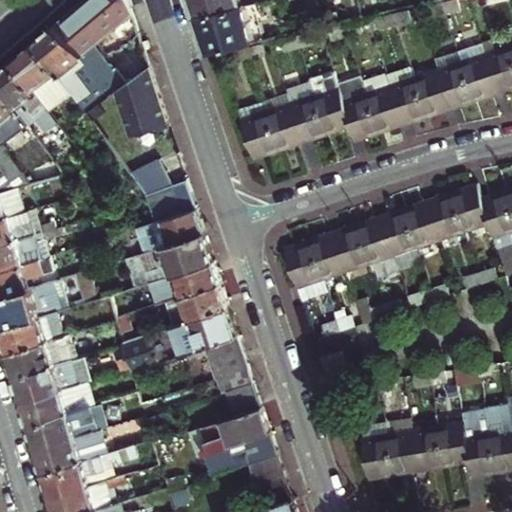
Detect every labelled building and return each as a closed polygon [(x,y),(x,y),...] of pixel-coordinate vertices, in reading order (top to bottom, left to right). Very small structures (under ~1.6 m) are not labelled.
[(86,55),(97,46),(119,28),(135,15),(130,0),(86,0),(61,21),(86,55)] [(248,4),(246,0),(196,0),(201,15),(248,4)] [(269,36),(262,0),(251,3),(260,39),(269,36)] [(434,11),(447,8),(443,0),(439,0),(432,2),(434,11)] [(260,39),(251,3),(248,4),(201,15),(206,29),(213,50),(260,39)] [(406,9),(395,11),(398,20),(408,18),(406,9)] [(387,23),(398,20),(395,11),(385,13),(387,23)] [(346,22),(350,32),(359,29),(357,20),(346,22)] [(53,29),(39,40),(75,91),(91,113),(121,91),(130,85),(119,70),(116,72),(108,57),(97,46),(86,55),(61,21),(53,29)] [(346,22),(335,25),(337,35),(350,32),(346,22)] [(297,34),(301,44),(315,40),(312,30),(297,34)] [(511,85),(511,44),(511,43),(508,33),(484,41),(500,89),(511,85)] [(297,34),(285,37),(288,47),(301,44),(297,34)] [(75,91),(39,40),(27,50),(16,59),(51,108),(75,91)] [(484,41),(461,49),(477,97),(488,93),(500,89),(484,41)] [(249,46),(252,55),(264,52),(262,43),(249,46)] [(249,46),(237,49),(240,58),(252,55),(249,46)] [(477,97),(461,49),(437,57),(440,67),(453,105),(464,102),(477,97)] [(289,52),(279,55),(285,74),(295,70),(289,52)] [(51,108),(16,59),(6,66),(0,71),(0,80),(32,124),(39,118),(49,131),(61,122),(51,108)] [(390,73),(406,122),(417,118),(429,114),(416,75),(413,66),(390,73)] [(416,75),(429,114),(440,110),(453,105),(440,67),(416,75)] [(165,104),(153,68),(130,85),(121,91),(137,137),(173,125),(165,104)] [(342,128),(354,124),(341,85),(336,70),(313,78),(315,83),(331,132),(342,128)] [(396,125),(406,122),(390,73),(366,81),(382,130),(396,125)] [(341,85),(354,124),(359,139),(370,135),(382,130),(366,81),(365,77),(341,85)] [(32,124),(0,80),(0,136),(8,148),(35,128),(32,124)] [(321,136),(331,132),(315,83),(291,91),(308,140),(321,136)] [(308,140),(291,91),(267,99),(284,148),(297,144),(308,140)] [(284,148),(267,99),(243,108),(246,117),(245,117),(259,157),(271,152),(284,148)] [(53,153),(40,135),(31,142),(44,159),(53,153)] [(8,148),(0,136),(0,158),(21,185),(33,181),(29,174),(8,148)] [(165,162),(138,175),(152,192),(153,191),(176,183),(165,162)] [(62,164),(29,174),(33,181),(51,175),(64,171),(66,171),(62,164)] [(51,175),(57,196),(71,192),(64,171),(51,175)] [(153,191),(170,216),(200,207),(196,194),(191,179),(176,183),(153,191)] [(456,191),(470,231),(473,240),(495,232),(483,196),(479,183),(467,187),(456,191)] [(20,185),(6,189),(0,191),(0,216),(27,209),(20,185)] [(483,196),(495,232),(510,275),(511,274),(511,198),(508,188),(495,192),(483,196)] [(120,202),(138,226),(164,218),(170,216),(153,191),(152,192),(120,202)] [(444,195),(432,199),(446,239),(470,231),(456,191),(444,195)] [(446,239),(432,199),(419,204),(410,207),(423,246),(446,239)] [(36,206),(27,209),(0,216),(0,243),(57,226),(55,218),(41,222),(36,206)] [(152,232),(157,247),(208,231),(204,218),(200,207),(170,216),(164,218),(167,227),(152,232)] [(423,246),(410,207),(398,211),(386,215),(399,254),(423,246)] [(376,262),(399,254),(386,215),(374,219),(363,223),(376,262)] [(164,218),(138,226),(143,243),(149,241),(152,248),(157,247),(152,232),(167,227),(164,218)] [(350,227),(339,231),(352,270),(360,267),(364,279),(380,274),(376,262),(363,223),(350,227)] [(0,268),(52,253),(54,252),(48,235),(59,231),(57,226),(0,243),(0,268)] [(208,231),(157,247),(152,248),(145,250),(143,251),(148,268),(171,261),(175,273),(179,272),(218,260),(213,245),(208,231)] [(352,270),(339,231),(328,234),(316,239),(329,278),(352,270)] [(291,247),(307,298),(333,289),(329,278),(316,239),(304,243),(291,247)] [(143,243),(145,250),(152,248),(149,241),(143,243)] [(122,257),(132,287),(152,280),(175,273),(171,261),(148,268),(143,251),(122,257)] [(52,253),(0,268),(0,295),(59,277),(52,253)] [(158,297),(159,302),(225,281),(222,272),(218,260),(179,272),(181,279),(165,283),(168,293),(158,297)] [(487,280),(501,275),(497,264),(483,269),(487,280)] [(92,267),(77,271),(87,300),(101,296),(92,267)] [(472,285),(487,280),(483,269),(468,274),(472,285)] [(152,280),(158,297),(168,293),(165,283),(181,279),(179,272),(175,273),(152,280)] [(64,276),(59,277),(0,295),(0,308),(1,311),(5,325),(60,308),(72,305),(64,276)] [(225,281),(159,302),(120,315),(121,318),(122,323),(130,321),(155,314),(155,312),(164,309),(170,326),(233,305),(228,292),(225,281)] [(439,296),(453,291),(449,281),(436,285),(439,296)] [(425,301),(439,296),(436,285),(421,290),(425,301)] [(377,317),(392,312),(389,301),(384,287),(369,292),(377,317)] [(392,312),(415,304),(412,293),(389,301),(392,312)] [(170,326),(161,329),(135,337),(128,340),(129,343),(136,365),(137,368),(217,342),(243,335),(239,322),(233,305),(170,326)] [(60,308),(5,325),(9,338),(12,350),(52,338),(73,332),(72,326),(66,328),(60,308)] [(155,312),(155,314),(161,329),(170,326),(164,309),(155,312)] [(355,312),(342,316),(346,327),(359,323),(355,312)] [(327,322),(331,332),(346,327),(342,316),(327,322)] [(121,318),(106,322),(114,347),(116,346),(129,343),(128,340),(122,323),(121,318)] [(135,337),(130,321),(122,323),(128,340),(135,337)] [(73,332),(52,338),(55,347),(76,341),(73,332)] [(243,335),(217,342),(228,374),(253,367),(249,352),(243,335)] [(55,347),(52,338),(12,350),(16,362),(19,374),(88,354),(100,351),(97,341),(85,344),(85,346),(78,348),(76,341),(55,347)] [(129,343),(116,346),(122,369),(136,365),(129,343)] [(346,350),(327,356),(333,373),(352,367),(346,350)] [(23,387),(26,397),(91,378),(94,377),(88,354),(19,374),(23,387)] [(484,361),(486,376),(511,372),(508,357),(484,361)] [(484,361),(458,365),(460,381),(486,376),(484,361)] [(253,367),(228,374),(221,376),(226,392),(231,390),(259,382),(256,375),(253,367)] [(432,370),(434,381),(447,378),(446,368),(432,370)] [(432,370),(418,372),(420,383),(434,381),(432,370)] [(383,378),(385,389),(399,386),(398,375),(383,378)] [(30,410),(33,420),(96,402),(98,401),(91,378),(26,397),(30,410)] [(383,378),(368,380),(370,391),(385,389),(383,378)] [(259,382),(231,390),(238,414),(266,405),(263,394),(259,382)] [(511,398),(491,402),(492,405),(502,467),(511,465),(511,398)] [(37,433),(40,444),(103,426),(96,402),(33,420),(37,433)] [(205,424),(192,428),(199,453),(207,451),(231,444),(275,431),(271,419),(266,405),(238,414),(226,418),(230,430),(209,436),(205,424)] [(492,405),(466,410),(467,418),(474,458),(476,472),(489,469),(502,467),(492,405)] [(466,418),(441,422),(448,463),(458,461),(474,458),(467,418),(466,418)] [(103,426),(40,444),(44,456),(47,468),(116,448),(112,433),(130,428),(127,419),(103,426)] [(400,471),(392,431),(390,420),(364,425),(373,476),(386,474),(400,471)] [(441,422),(416,427),(423,467),(435,465),(448,463),(441,422)] [(416,427),(392,431),(400,471),(410,469),(423,467),(416,427)] [(253,459),(282,451),(279,441),(275,431),(231,444),(234,456),(250,451),(253,459)] [(139,441),(116,448),(47,468),(50,480),(54,493),(113,476),(107,458),(122,453),(123,458),(143,452),(139,441)] [(213,471),(253,459),(250,451),(234,456),(231,444),(207,451),(213,471)] [(259,477),(287,467),(282,451),(253,459),(259,477)] [(259,477),(264,491),(293,482),(287,467),(259,477)] [(113,476),(54,493),(57,504),(59,511),(77,511),(126,498),(124,490),(118,492),(113,476)] [(186,479),(170,484),(174,500),(191,495),(186,479)] [(269,506),(297,497),(293,482),(264,491),(269,506)] [(126,498),(77,511),(146,511),(145,506),(131,510),(127,497),(126,498)] [(269,506),(250,511),(302,511),(297,497),(269,506)]
